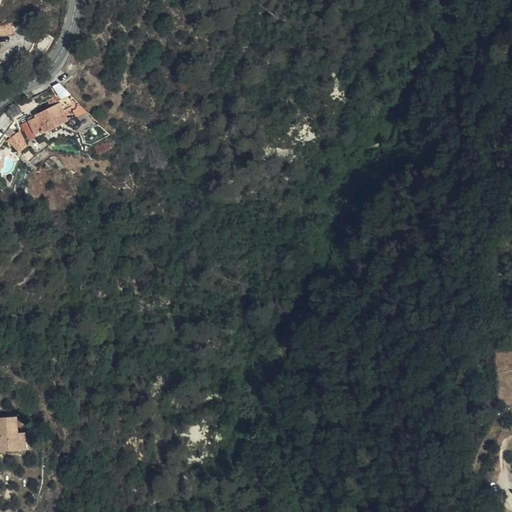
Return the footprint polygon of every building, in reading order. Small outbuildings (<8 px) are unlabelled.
[(0,46),(0,47),(0,54),(5,54),(22,52),(21,43),(0,46)] [(76,136),(65,119),(43,134),(44,138),(28,148),(38,162),(76,136)] [(88,126),(84,122),(79,125),(83,130),(88,126)] [(9,137),(17,152),(30,145),(21,130),(9,137)] [(115,158),(104,160),(105,168),(117,165),(115,158)] [(27,430),(20,431),(20,415),(0,415),(0,450),(28,449),(27,430)] [(0,485),(20,486),(20,469),(20,452),(0,452),(0,485)] [(20,469),(20,486),(28,486),(28,470),(20,469)]
